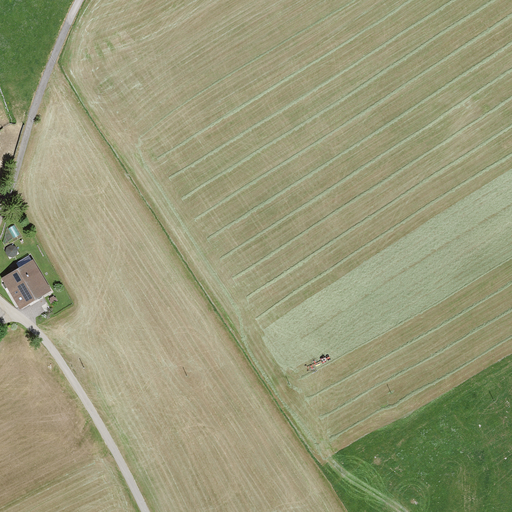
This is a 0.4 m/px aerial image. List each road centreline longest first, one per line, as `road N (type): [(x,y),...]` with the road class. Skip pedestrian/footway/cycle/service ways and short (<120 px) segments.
road 1 (unclassified): [(145,511),(74,380),(0,300)]
road 2 (unclassified): [(0,221),(44,78),(78,0)]
